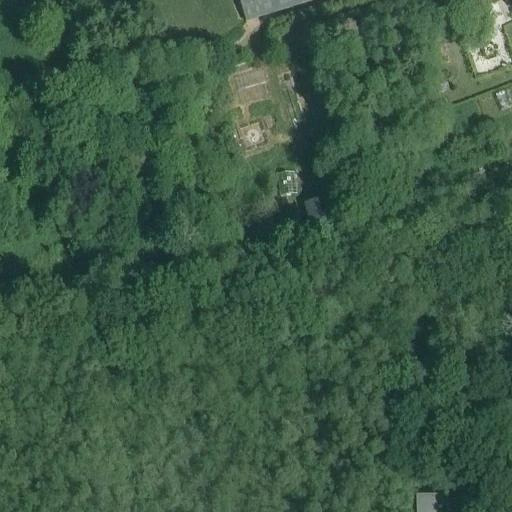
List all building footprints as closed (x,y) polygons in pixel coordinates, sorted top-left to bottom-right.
[(239,0),(247,22),(316,0),(239,0)] [(503,0),(448,0),(454,16),(503,0)] [(277,176),(280,198),(297,195),(294,174),(277,176)] [(314,241),(339,234),(330,199),(305,206),(314,241)] [(420,511),(438,511),(438,510),(443,510),(442,499),(420,500),(420,511)]
